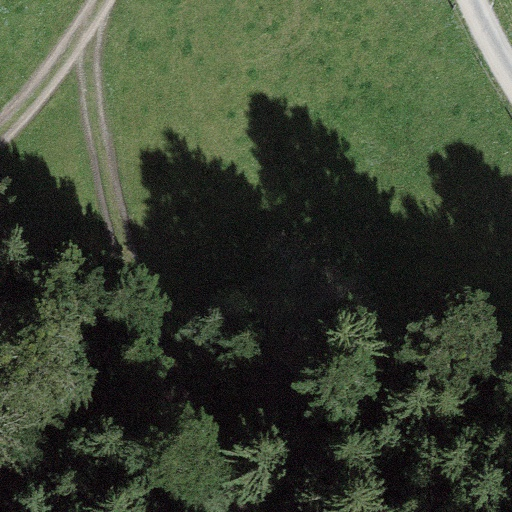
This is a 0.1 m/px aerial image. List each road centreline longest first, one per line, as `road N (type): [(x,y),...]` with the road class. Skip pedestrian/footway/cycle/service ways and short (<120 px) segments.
road 1 (track): [(90,18),(96,123),(125,254),(236,511)]
road 2 (track): [(0,131),(101,0)]
